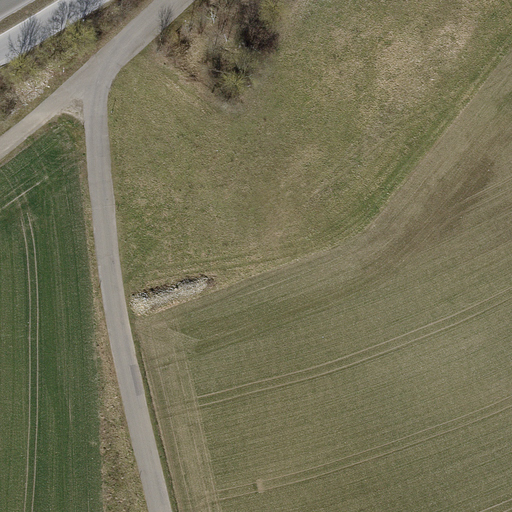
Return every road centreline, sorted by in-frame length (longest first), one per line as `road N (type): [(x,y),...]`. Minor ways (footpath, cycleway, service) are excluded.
road 1 (residential): [(160,511),(103,264),(99,77),(174,0)]
road 2 (track): [(0,150),(99,77)]
